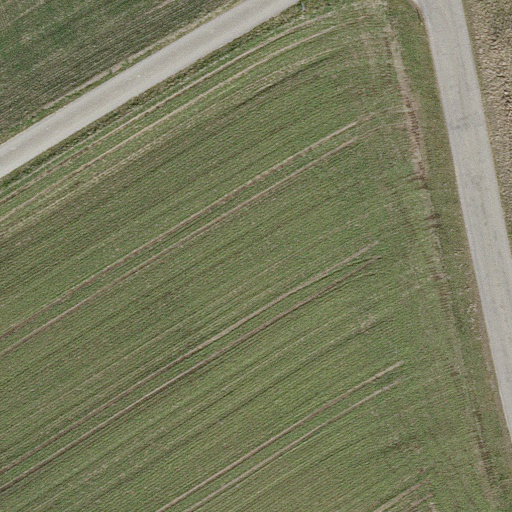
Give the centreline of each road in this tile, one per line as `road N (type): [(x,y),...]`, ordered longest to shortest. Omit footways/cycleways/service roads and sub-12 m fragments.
road 1 (unclassified): [(511,338),(441,0)]
road 2 (unclassified): [(278,0),(0,171)]
